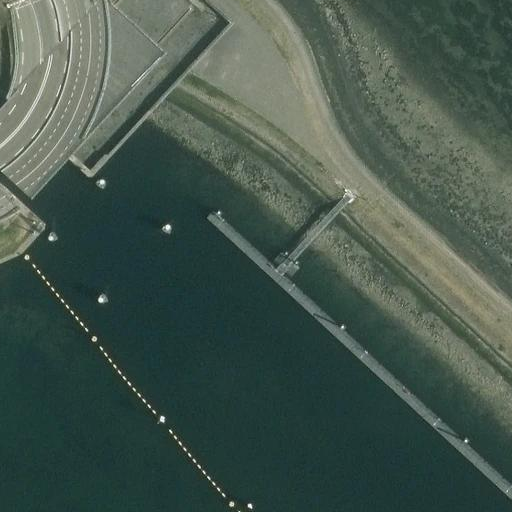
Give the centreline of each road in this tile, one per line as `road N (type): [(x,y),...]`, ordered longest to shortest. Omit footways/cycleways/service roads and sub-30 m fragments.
road 1 (tertiary): [(0,200),(33,172),(62,122),(77,46),(65,0)]
road 2 (primary): [(0,152),(23,121),(40,62),(28,0)]
